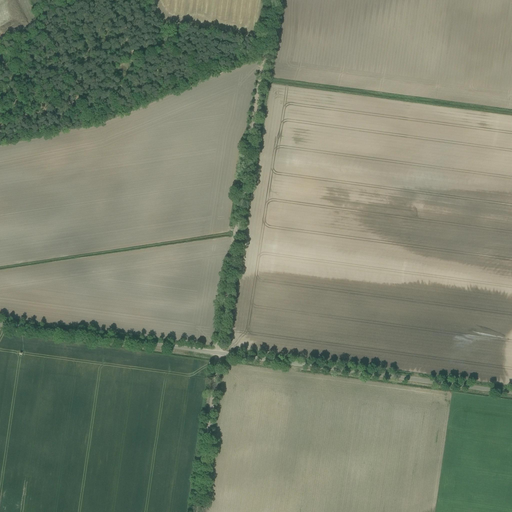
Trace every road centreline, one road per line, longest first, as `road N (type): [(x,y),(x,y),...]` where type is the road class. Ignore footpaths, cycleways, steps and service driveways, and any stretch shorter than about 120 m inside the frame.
road 1 (track): [(195,511),(271,0)]
road 2 (unclassified): [(511,392),(0,323)]
